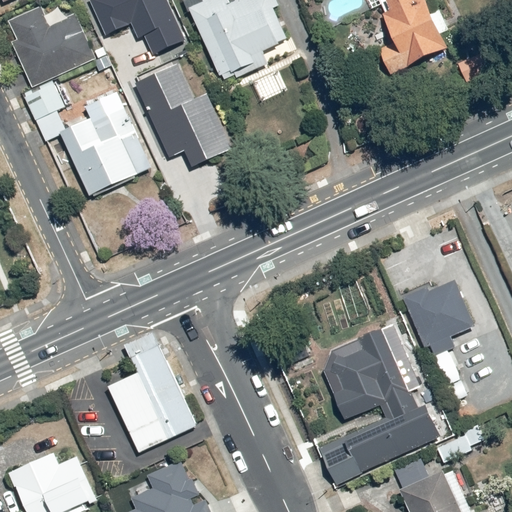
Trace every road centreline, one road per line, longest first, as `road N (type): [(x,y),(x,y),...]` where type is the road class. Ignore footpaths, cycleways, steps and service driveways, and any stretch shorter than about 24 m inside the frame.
road 1 (secondary): [(181,285),(511,137)]
road 2 (residential): [(181,285),(278,511)]
road 3 (residential): [(0,112),(96,319)]
